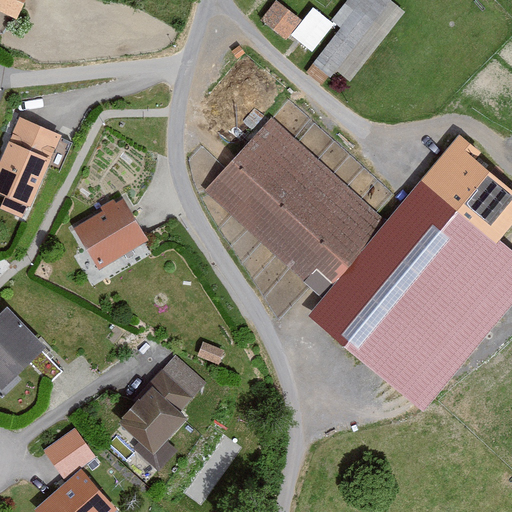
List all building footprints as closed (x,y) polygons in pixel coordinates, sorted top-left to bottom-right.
[(0,0),(0,11),(17,19),(26,0),(0,0)] [(309,20),(283,0),(282,0),(266,21),(292,41),(297,35),(357,82),(412,12),(397,0),(353,0),(338,20),(320,6),(309,20)] [(277,117),(213,191),(316,280),(326,268),(434,362),(451,343),(437,330),(511,244),(511,171),(471,136),(396,221),(277,117)] [(63,137),(20,118),(0,162),(0,194),(5,196),(0,207),(0,208),(23,218),(28,206),(31,208),(63,137)] [(122,201),(76,228),(100,268),(146,241),(122,201)] [(6,309),(0,314),(0,389),(2,391),(45,348),(6,309)] [(43,352),(35,362),(51,375),(59,364),(43,352)] [(175,362),(119,424),(139,443),(135,448),(158,469),(174,450),(163,441),(208,392),(175,362)] [(75,429),(45,451),(66,480),(97,458),(75,429)] [(82,471),(36,511),(112,511),(116,509),(82,471)]
